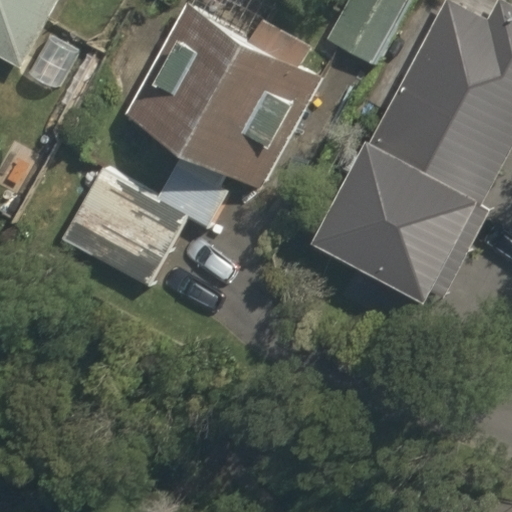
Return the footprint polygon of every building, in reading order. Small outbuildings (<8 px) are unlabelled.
[(0,0),(0,51),(26,65),(61,0),(0,0)] [(448,0),(324,237),(440,298),(511,160),(511,0),(499,0),(491,16),(461,0),(448,0)] [(349,0),(330,36),(380,63),(413,0),(349,0)] [(255,38),(191,3),(132,111),(190,143),(162,196),(108,167),(76,225),(127,253),(121,264),(156,283),(194,215),(214,226),(234,189),(221,182),(231,165),(267,184),(290,142),(299,147),(318,112),(310,108),(328,76),(305,64),(315,45),(266,18),(255,38)] [(406,329),(420,300),(371,276),(357,305),(406,329)]
